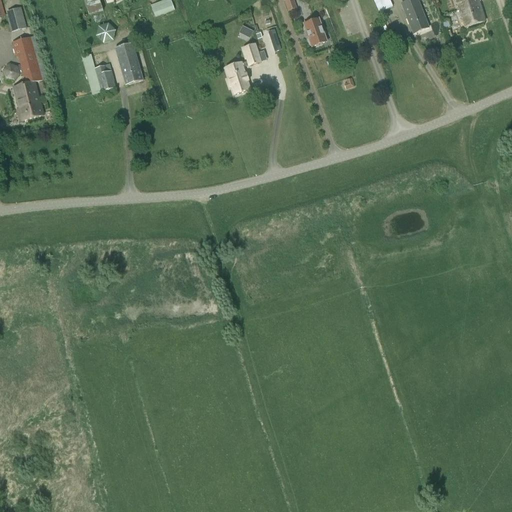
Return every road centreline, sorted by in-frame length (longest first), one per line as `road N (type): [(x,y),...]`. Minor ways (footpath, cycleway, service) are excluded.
road 1 (tertiary): [(0,212),(230,189),(403,138),(511,92)]
road 2 (unknown): [(403,138),(350,0)]
road 3 (track): [(239,325),(201,194)]
road 4 (unknown): [(454,116),(391,0)]
